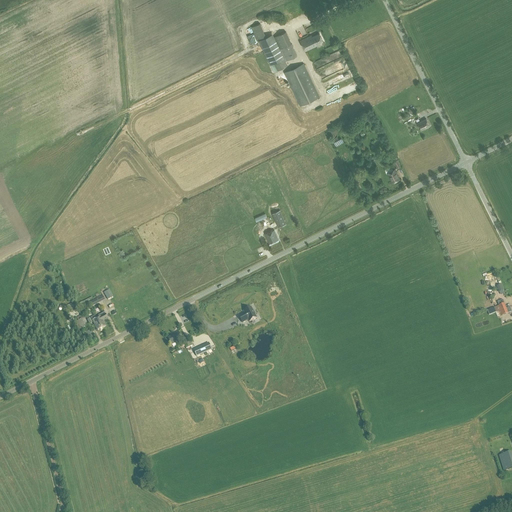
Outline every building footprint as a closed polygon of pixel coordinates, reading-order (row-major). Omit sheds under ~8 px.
[(252,27),(272,73),(277,70),(278,71),(288,66),(286,61),(297,56),(292,44),(286,32),(274,37),(273,34),(266,37),(258,18),(254,20),(256,25),(252,27)] [(301,41),(306,51),(317,46),(312,35),(301,41)] [(285,73),(301,106),(320,97),(304,64),(285,73)] [(349,88),(352,93),(358,90),(355,84),(349,88)] [(334,93),(335,99),(345,97),(344,91),(334,93)] [(417,123),(421,130),(430,126),(427,119),(417,123)] [(387,173),(392,182),(400,179),(395,169),(387,173)] [(273,213),(279,227),(286,224),(280,210),(273,213)] [(265,234),(269,244),(279,239),(275,230),(265,234)] [(105,300),(102,295),(89,302),(91,307),(105,300)] [(494,314),(497,312),(499,317),(508,314),(504,304),(498,306),(494,308),(492,309),(494,314)] [(257,318),(252,307),(244,311),(246,314),(240,317),(243,323),(249,320),(250,322),(257,318)] [(96,319),(101,329),(106,326),(103,320),(107,318),(105,314),(96,319)] [(78,321),(81,329),(88,326),(84,318),(78,321)] [(101,329),(96,319),(92,321),(97,331),(101,329)] [(169,338),(172,345),(182,340),(178,332),(174,334),(175,335),(169,338)] [(210,350),(208,344),(195,350),(198,355),(210,350)] [(231,347),(237,362),(243,359),(236,344),(231,347)] [(206,382),(207,385),(234,371),(232,368),(206,382)] [(235,373),(207,384),(210,391),(238,380),(235,373)] [(511,457),(511,453),(500,457),(505,472),(511,469),(511,457)]
